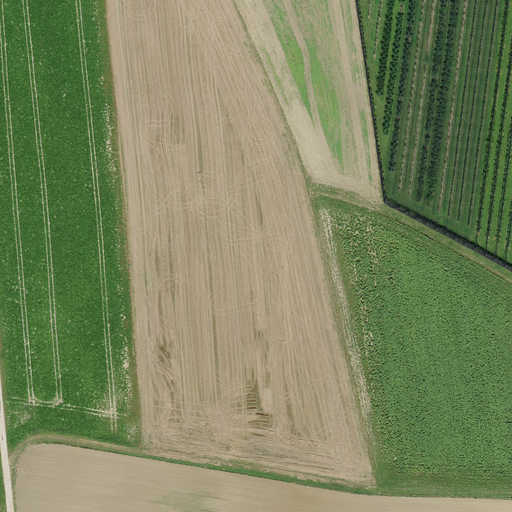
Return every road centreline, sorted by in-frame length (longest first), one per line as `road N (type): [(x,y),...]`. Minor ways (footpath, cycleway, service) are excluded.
road 1 (track): [(6,465),(22,442),(43,437),(361,488),(511,495)]
road 2 (track): [(311,185),(363,200),(511,279)]
road 3 (track): [(0,389),(10,511)]
